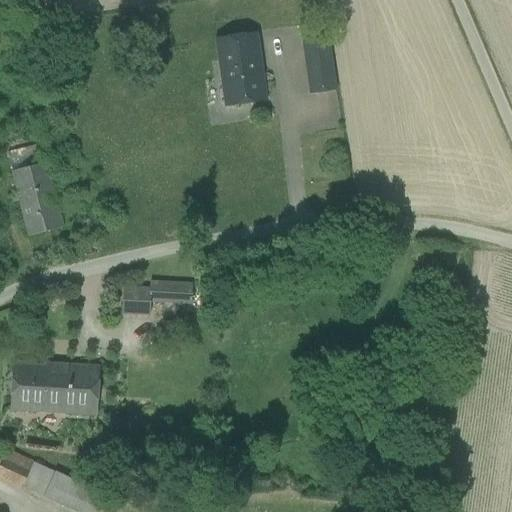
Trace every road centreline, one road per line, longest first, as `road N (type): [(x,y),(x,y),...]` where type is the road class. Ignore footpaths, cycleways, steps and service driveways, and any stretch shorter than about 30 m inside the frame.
road 1 (unclassified): [(0,297),(120,258),(353,223),(477,232),(511,243)]
road 2 (track): [(456,0),(511,131)]
